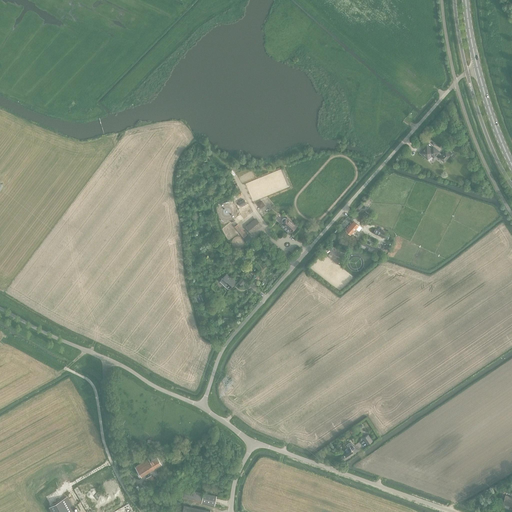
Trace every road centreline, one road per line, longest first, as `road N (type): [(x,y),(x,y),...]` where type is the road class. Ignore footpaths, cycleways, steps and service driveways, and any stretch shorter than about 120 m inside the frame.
road 1 (unclassified): [(202,406),(227,342),(455,82),(477,69)]
road 2 (unclassified): [(202,406),(0,308)]
road 3 (unclassified): [(451,511),(253,442)]
